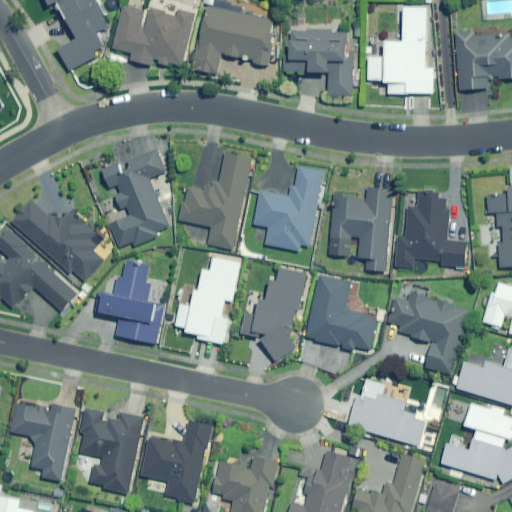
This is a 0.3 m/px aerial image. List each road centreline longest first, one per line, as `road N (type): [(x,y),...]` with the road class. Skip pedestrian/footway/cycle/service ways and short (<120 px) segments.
road 1 (residential): [(64,129),(133,109),(195,108),(415,140),(511,132)]
road 2 (residential): [(0,340),(294,403)]
road 3 (residential): [(64,129),(0,22)]
